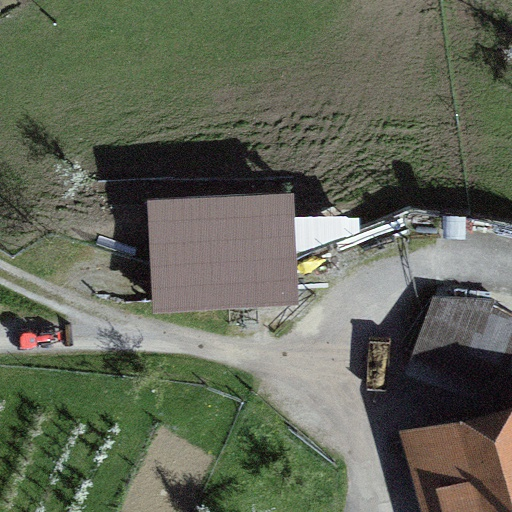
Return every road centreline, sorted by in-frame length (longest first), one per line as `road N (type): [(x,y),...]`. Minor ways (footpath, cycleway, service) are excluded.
road 1 (track): [(0,272),(359,401)]
road 2 (track): [(175,337),(0,341)]
